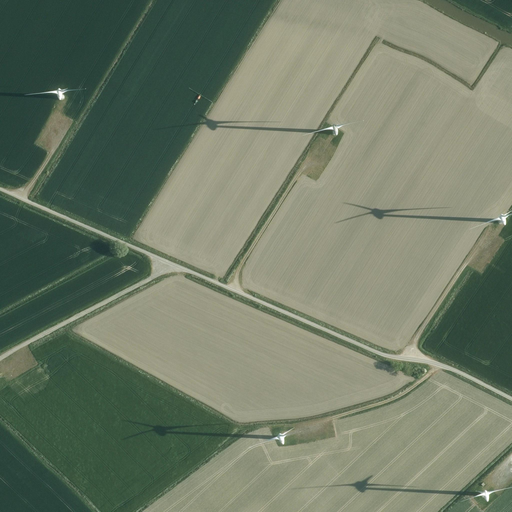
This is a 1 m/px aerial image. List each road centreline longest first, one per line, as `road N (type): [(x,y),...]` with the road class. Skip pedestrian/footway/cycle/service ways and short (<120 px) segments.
road 1 (track): [(511,401),(453,372),(389,358),(0,192)]
road 2 (track): [(239,428),(312,421),(383,402),(435,366)]
road 3 (track): [(0,360),(174,267)]
road 4 (track): [(304,165),(231,287)]
